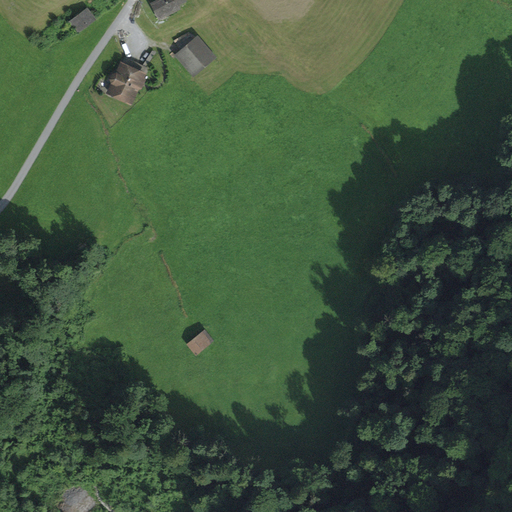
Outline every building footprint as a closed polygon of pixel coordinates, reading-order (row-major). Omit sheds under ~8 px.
[(160,19),(180,9),(178,5),(186,2),(184,0),(159,0),(153,3),(160,19)] [(70,22),(77,32),(95,19),(88,9),(70,22)] [(197,38),(177,55),(193,74),(213,57),(197,38)] [(145,69),(146,67),(125,57),(124,59),(145,69)] [(114,82),(109,92),(130,102),(145,69),(124,59),(117,74),(116,74),(113,75),(111,79),(112,81),(114,82)] [(205,332),(189,345),(197,353),(213,340),(205,332)]
